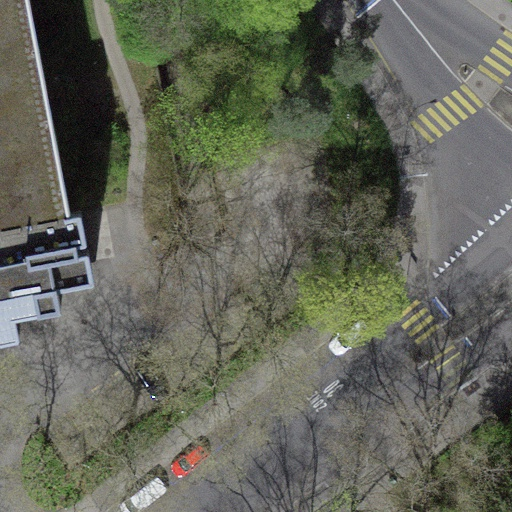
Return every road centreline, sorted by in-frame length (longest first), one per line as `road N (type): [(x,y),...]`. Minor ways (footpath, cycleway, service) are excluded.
road 1 (tertiary): [(219,511),(511,288)]
road 2 (tertiary): [(511,111),(438,56),(389,0)]
